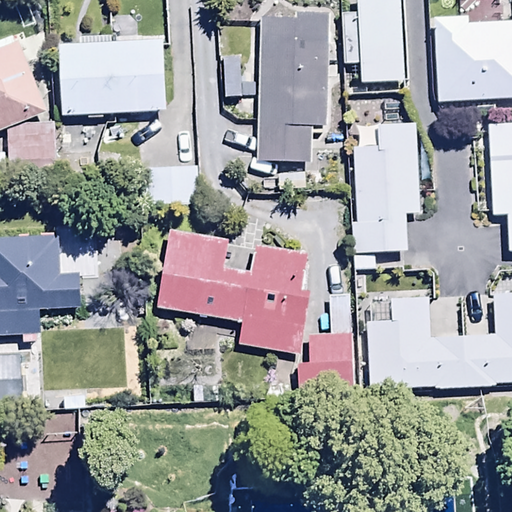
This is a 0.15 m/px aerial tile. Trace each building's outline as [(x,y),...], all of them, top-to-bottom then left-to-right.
[(402,85),(398,0),(354,0),(355,18),(339,19),(340,71),(359,70),(360,87),(402,85)] [(326,133),(329,19),(260,17),(257,165),(310,167),(311,132),(326,133)] [(467,21),(432,22),(436,110),(511,105),(511,26),(467,28),(467,21)] [(0,130),(45,113),(15,37),(0,42),(0,130)] [(76,41),(77,48),(57,49),(61,120),(163,115),(159,38),(76,41)] [(511,125),(488,127),(491,219),(505,219),(507,255),(511,254),(511,125)] [(53,128),(8,130),(8,176),(53,176),(53,128)] [(418,217),(413,129),(375,131),(376,151),(351,153),(355,228),(350,228),(353,272),(374,271),(373,258),(404,256),(402,218),(418,217)] [(196,171),(144,173),(145,211),(197,209),(196,171)] [(224,244),(171,235),(157,312),(242,327),(238,348),(297,358),(308,296),(300,295),(306,259),(255,249),(250,278),(219,273),(224,244)] [(0,338),(22,338),(22,347),(40,346),(38,313),(80,312),(78,261),(59,262),(58,237),(0,238),(0,338)] [(367,326),(369,393),(497,392),(497,387),(511,386),(511,298),(493,299),(494,338),(430,339),(429,303),(388,304),(389,326),(367,326)] [(328,340),(349,339),(347,299),(327,300),(328,340)] [(352,391),(349,339),(328,340),(305,341),(306,367),(296,368),(297,393),(352,391)] [(20,362),(0,362),(0,409),(21,409),(20,362)]
